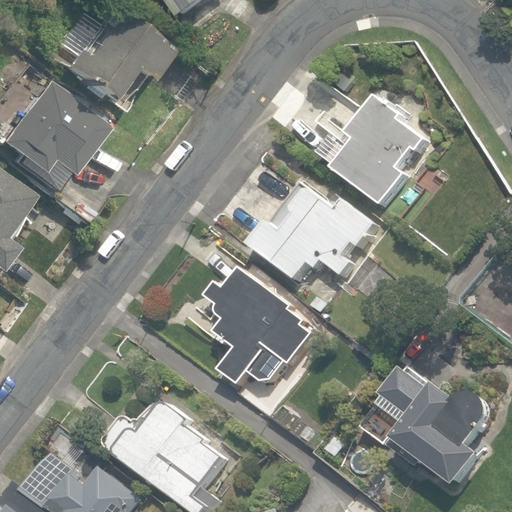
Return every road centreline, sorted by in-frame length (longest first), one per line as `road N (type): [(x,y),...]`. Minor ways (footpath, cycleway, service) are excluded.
road 1 (residential): [(0,407),(246,77),(320,0)]
road 2 (residential): [(430,0),(455,19),(511,95)]
